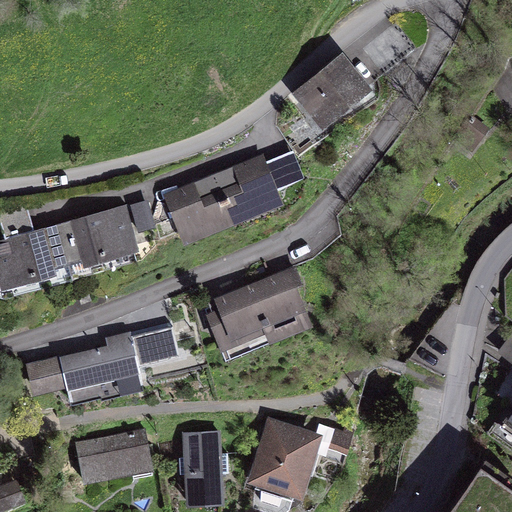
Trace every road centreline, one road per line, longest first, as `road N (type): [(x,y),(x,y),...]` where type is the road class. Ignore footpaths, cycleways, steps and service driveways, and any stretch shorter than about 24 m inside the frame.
road 1 (residential): [(0,343),(350,216),(413,147),(428,75),(458,0)]
road 2 (residential): [(390,0),(259,109),(166,157),(0,183)]
road 3 (residential): [(414,511),(430,497),(484,269),(511,242)]
